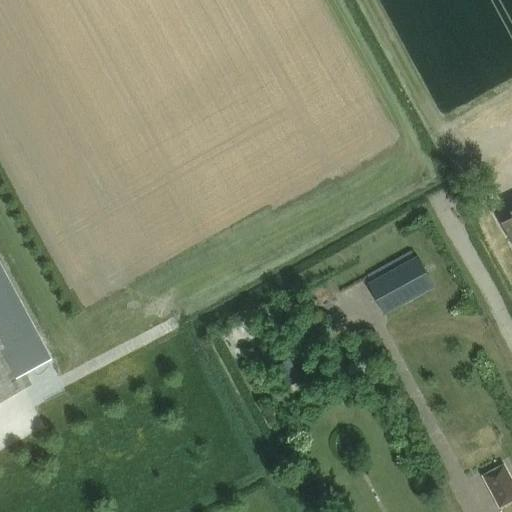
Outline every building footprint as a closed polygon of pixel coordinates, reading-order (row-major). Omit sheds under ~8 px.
[(511,203),(498,211),(511,240),(511,203)] [(386,312),(435,286),(419,257),(371,283),(386,312)] [(0,404),(35,386),(30,377),(55,364),(0,261),(0,404)] [(289,359),(274,368),(281,379),(295,370),(289,359)] [(499,510),(511,502),(511,477),(505,464),(482,476),(499,510)]
